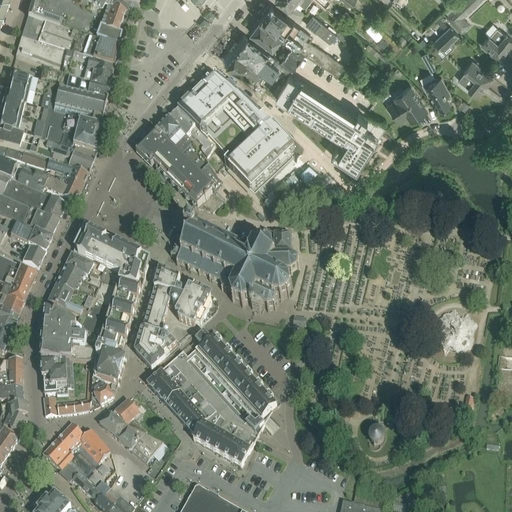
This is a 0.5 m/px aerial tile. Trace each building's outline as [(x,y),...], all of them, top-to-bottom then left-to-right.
[(115,0),(33,0),(28,18),(33,20),(70,33),(114,49),(118,50),(120,39),(117,38),(123,22),(126,23),(131,9),(116,4),(114,4),(115,0)] [(295,6),(298,2),(294,0),(275,0),(276,0),(291,11),(301,14),(303,12),(295,6)] [(294,0),(298,2),(306,8),(311,0),(294,0)] [(465,0),(447,17),(461,33),(470,25),(463,18),(481,0),(465,0)] [(287,17),(282,13),(274,7),(274,6),(270,6),(270,8),(264,15),(261,20),(260,21),(276,33),(282,38),(286,41),(293,46),(305,55),(331,71),(338,61),(306,40),(310,35),(294,22),(287,17)] [(445,28),(449,24),(441,17),(437,20),(445,28)] [(70,33),(33,20),(29,34),(24,33),(24,30),(22,36),(21,39),(38,44),(88,61),(113,71),(114,67),(118,50),(114,49),(70,33)] [(282,38),(276,33),(260,21),(251,33),(252,33),(259,39),(273,50),(280,40),(282,38)] [(330,43),(337,35),(323,23),(316,32),(330,43)] [(451,43),(459,35),(451,27),(435,42),(438,46),(432,52),(440,60),(447,54),(454,47),(451,43)] [(511,46),(511,39),(508,36),(497,28),(490,35),(482,45),(492,54),(500,61),(507,52),(506,50),(508,48),(510,49),(511,46)] [(407,40),(402,36),(398,41),(402,45),(407,40)] [(256,44),(248,38),(247,39),(242,46),(236,55),(265,75),(273,79),(274,79),(273,79),(274,78),(275,78),(282,75),(291,69),(281,62),(281,63),(273,57),(269,54),(256,44)] [(113,72),(113,71),(88,61),(38,44),(21,39),(16,59),(45,69),(86,86),(109,91),(113,72)] [(388,43),(384,39),(378,46),(382,49),(388,43)] [(380,54),(369,44),(366,47),(377,57),(380,54)] [(293,46),(281,62),(291,69),(292,71),(299,63),(305,55),(293,46)] [(265,75),(236,55),(227,66),(228,66),(251,77),(251,78),(261,82),(265,75)] [(433,61),(427,64),(431,71),(437,68),(433,61)] [(464,71),(465,72),(468,75),(462,83),(469,89),(468,90),(469,90),(469,89),(479,96),(484,90),(482,89),(484,86),(486,87),(493,77),(473,61),(464,71)] [(63,91),(107,102),(109,91),(86,86),(45,69),(40,84),(63,89),(63,91)] [(279,85),(273,95),(342,139),(332,155),(357,171),(386,128),(371,118),(370,120),(359,112),(356,116),(297,79),(291,74),(282,87),(279,85)] [(22,107),(25,94),(28,81),(25,80),(11,77),(3,102),(22,107)] [(433,80),(423,85),(429,96),(430,95),(434,102),(436,101),(441,109),(443,108),(444,109),(450,106),(449,104),(451,103),(438,79),(433,81),(433,80)] [(214,80),(179,113),(211,148),(214,146),(225,158),(226,159),(233,167),(229,170),(250,191),(251,190),(250,190),(254,187),(257,191),(265,183),(263,181),(267,177),(270,179),(280,169),(279,167),(286,161),(287,160),(286,159),(289,156),(291,159),(298,153),(293,147),(291,149),(286,144),(288,142),(275,128),(273,130),(269,126),(270,126),(270,125),(265,120),(264,119),(256,111),(252,107),(250,105),(242,97),(241,98),(219,80),(214,80)] [(28,81),(25,94),(104,115),(106,103),(107,103),(107,102),(63,91),(63,89),(40,84),(38,83),(28,81)] [(397,100),(387,107),(394,118),(396,116),(399,122),(408,116),(412,122),(428,111),(411,86),(403,91),(406,95),(397,100)] [(53,115),(101,128),(101,127),(101,126),(104,115),(25,94),(22,107),(32,109),(53,114),(53,115)] [(32,109),(22,107),(3,102),(0,111),(0,130),(34,142),(46,145),(57,149),(61,134),(74,137),(71,149),(87,153),(97,155),(104,128),(101,128),(53,115),(53,114),(32,109)] [(464,102),(459,107),(465,112),(469,106),(464,102)] [(177,115),(170,120),(188,140),(191,136),(203,148),(202,150),(202,152),(207,160),(212,154),(222,164),(225,160),(226,159),(225,158),(215,150),(211,148),(179,113),(177,115)] [(170,120),(157,134),(172,149),(225,202),(230,198),(216,178),(202,158),(197,152),(188,140),(170,120)] [(32,147),(34,142),(0,130),(0,147),(24,154),(30,156),(48,162),(49,162),(51,156),(38,152),(39,149),(32,147)] [(157,134),(137,154),(138,155),(152,169),(155,166),(165,177),(192,203),(194,205),(198,209),(197,209),(198,210),(204,212),(213,215),(225,202),(172,149),(157,134)] [(49,162),(50,162),(71,169),(89,176),(89,174),(94,163),(95,162),(86,158),(74,154),(57,149),(46,145),(34,142),(32,147),(39,149),(38,152),(51,156),(49,162)] [(24,154),(0,147),(0,156),(6,159),(21,163),(24,154)] [(46,171),(50,162),(49,162),(48,162),(30,156),(24,154),(21,163),(46,171)] [(89,176),(71,169),(50,162),(46,171),(55,174),(54,176),(53,179),(28,169),(27,172),(0,161),(0,177),(46,197),(47,193),(66,201),(63,206),(67,208),(69,202),(75,205),(83,188),(89,176)] [(45,197),(41,195),(0,177),(0,197),(36,213),(58,224),(59,224),(68,208),(67,208),(63,206),(49,198),(45,197)] [(0,217),(6,221),(11,222),(16,225),(33,231),(38,233),(52,239),(59,224),(58,224),(36,213),(0,197),(0,217)] [(105,226),(123,226),(123,209),(105,209),(105,226)] [(298,262),(300,261),(299,259),(297,260),(291,257),(292,255),(292,236),(275,236),(267,233),(262,241),(262,244),(254,246),(251,243),(252,242),(251,242),(250,243),(247,242),(246,241),(245,241),(245,242),(244,243),(242,243),(241,244),(240,244),(241,242),(234,238),(233,240),(219,233),(220,231),(212,228),(211,230),(199,224),(200,222),(199,221),(198,220),(199,219),(198,218),(197,219),(195,218),(195,217),(194,217),(194,218),(192,219),(191,218),(190,219),(191,220),(190,222),(189,222),(189,223),(190,223),(190,224),(189,224),(177,250),(176,248),(175,249),(175,250),(172,257),(171,257),(171,258),(172,258),(179,261),(178,263),(177,262),(176,263),(178,264),(177,266),(178,267),(179,265),(191,271),(190,273),(198,276),(199,275),(213,282),(212,283),(219,287),(220,285),(221,286),(220,288),(222,288),(222,290),(221,291),(222,292),(223,291),(226,293),(226,294),(227,295),(227,293),(231,293),(234,301),(232,302),(233,304),(235,303),(242,306),(242,308),(244,308),(244,306),(251,304),(251,307),(253,308),(252,310),(256,312),(260,314),(263,308),(268,311),(268,313),(270,313),(270,311),(274,310),(276,311),(277,310),(275,309),(277,304),(279,305),(279,303),(277,303),(275,300),(281,300),(281,302),(283,302),(283,300),(288,297),(289,299),(290,298),(289,296),(291,291),(293,291),(294,290),(290,288),(291,284),(292,283),(294,280),(294,278),(292,274),(297,270),(299,271),(300,270),(298,268),(298,262)] [(0,228),(0,246),(7,234),(6,233),(5,233),(8,228),(11,222),(6,221),(2,230),(0,228)] [(38,233),(33,231),(16,225),(13,232),(10,238),(30,247),(46,255),(47,252),(49,249),(50,246),(51,244),(50,243),(52,240),(52,239),(38,233)] [(43,350),(41,360),(42,360),(42,361),(43,361),(63,365),(63,363),(73,364),(87,365),(95,366),(94,380),(95,380),(99,381),(113,386),(118,387),(119,387),(121,380),(148,387),(153,392),(156,395),(192,434),(194,436),(196,439),(194,442),(233,464),(242,469),(243,469),(255,446),(259,440),(259,439),(265,429),(261,424),(269,416),(270,415),(277,409),(280,406),(274,398),(269,394),(264,387),(259,382),(253,376),(249,371),(243,365),(238,360),(233,353),(228,348),(222,342),(218,337),(206,324),(204,322),(207,315),(212,304),(209,303),(211,299),(211,296),(196,289),(194,291),(190,289),(185,299),(182,298),(184,293),(180,292),(178,297),(177,296),(181,282),(161,272),(150,266),(149,268),(148,268),(146,266),(145,263),(145,260),(146,259),(131,252),(130,251),(124,248),(105,239),(86,230),(86,229),(76,250),(73,256),(92,266),(96,267),(97,265),(107,270),(102,281),(101,281),(99,284),(100,284),(103,285),(101,292),(96,303),(100,304),(112,308),(106,326),(101,343),(77,326),(70,321),(46,310),(45,324),(44,324),(42,338),(43,338),(41,350),(43,350)] [(46,255),(30,247),(22,263),(38,270),(46,255)] [(73,256),(67,268),(84,278),(86,279),(90,278),(91,277),(91,276),(93,277),(90,281),(91,281),(99,284),(101,281),(102,281),(107,270),(97,265),(96,267),(92,266),(73,256)] [(0,283),(11,289),(11,291),(27,297),(36,276),(37,275),(0,258),(0,283)] [(67,268),(57,287),(76,295),(90,300),(96,303),(101,292),(103,285),(100,284),(99,284),(91,281),(90,285),(84,283),(86,279),(84,278),(67,268)] [(0,283),(0,296),(1,297),(2,298),(24,306),(28,297),(27,297),(11,291),(11,289),(0,283)] [(57,287),(49,304),(58,309),(65,312),(66,312),(81,318),(77,326),(101,343),(106,326),(112,308),(100,304),(96,303),(90,300),(76,295),(57,287)] [(0,313),(1,312),(18,319),(24,306),(2,298),(1,297),(0,296),(0,313)] [(0,335),(9,340),(13,332),(13,331),(17,320),(18,320),(18,319),(1,312),(0,313),(0,335)] [(306,329),(306,321),(294,320),(294,328),(306,329)] [(0,354),(3,356),(9,340),(0,335),(0,354)] [(0,394),(3,394),(6,393),(6,390),(11,389),(11,382),(22,382),(23,361),(9,361),(2,362),(0,366),(0,394)] [(42,370),(41,372),(41,374),(43,376),(43,380),(44,380),(74,378),(73,364),(63,363),(63,365),(43,361),(42,361),(43,366),(42,366),(42,370)] [(87,365),(86,371),(90,371),(88,403),(90,402),(94,401),(94,396),(95,390),(95,380),(94,380),(95,366),(87,365)] [(74,378),(44,380),(45,397),(46,400),(55,399),(69,398),(69,393),(75,392),(74,378)] [(5,403),(24,403),(22,390),(22,382),(11,382),(11,389),(6,390),(6,393),(3,394),(0,394),(0,402),(5,402),(5,403)] [(94,401),(90,402),(92,413),(101,408),(115,400),(114,397),(109,389),(107,390),(102,386),(95,390),(94,396),(94,401)] [(46,400),(44,400),(46,419),(72,416),(75,416),(92,413),(90,402),(88,403),(75,405),(58,406),(59,409),(57,409),(55,399),(46,400)] [(477,411),(478,400),(472,399),(470,410),(477,411)] [(144,416),(131,402),(124,408),(123,408),(116,415),(128,429),(144,437),(145,436),(148,434),(140,428),(141,427),(138,424),(144,420),(143,418),(144,417),(144,416)] [(2,413),(25,412),(24,403),(5,403),(6,407),(1,408),(2,413)] [(0,426),(11,434),(20,438),(27,423),(22,420),(21,416),(26,415),(25,412),(2,413),(2,416),(0,419),(0,426)] [(164,446),(145,436),(144,437),(128,429),(116,415),(114,414),(100,426),(147,466),(164,446)] [(91,432),(85,438),(73,426),(44,457),(62,473),(69,465),(81,450),(82,449),(99,467),(106,460),(111,454),(91,432)] [(375,426),(374,430),(372,432),(371,433),(370,434),(370,435),(369,436),(369,439),(369,440),(370,442),(370,443),(371,444),(372,445),(373,446),(375,447),(376,447),(377,447),(379,447),(380,446),(381,446),(382,445),(383,444),(384,443),(384,442),(385,440),(385,439),(385,438),(385,436),(385,435),(384,434),(384,433),(385,429),(375,426)] [(11,436),(0,429),(0,441),(13,451),(19,442),(11,436)] [(0,468),(4,471),(1,469),(13,451),(0,441),(0,468)] [(71,466),(77,471),(82,465),(76,460),(71,466)] [(79,475),(73,482),(97,504),(95,506),(101,511),(109,511),(114,507),(113,506),(109,502),(104,498),(101,495),(100,494),(86,482),(79,475)] [(111,490),(106,486),(100,494),(101,495),(104,498),(111,490)] [(242,511),(201,489),(200,488),(197,488),(196,489),(183,511),(242,511)] [(116,494),(111,490),(104,498),(109,502),(116,494)] [(120,498),(116,494),(109,502),(113,506),(120,498)] [(71,511),(70,511),(71,509),(56,495),(50,502),(48,499),(45,502),(43,500),(38,506),(40,508),(38,511),(39,511),(71,511)] [(343,504),(341,511),(383,511),(385,504),(356,497),(355,499),(354,505),(353,505),(352,505),(344,503),(343,504)] [(125,503),(120,498),(113,506),(114,507),(118,510),(125,503)] [(125,511),(130,507),(125,503),(118,510),(120,511),(125,511)]
